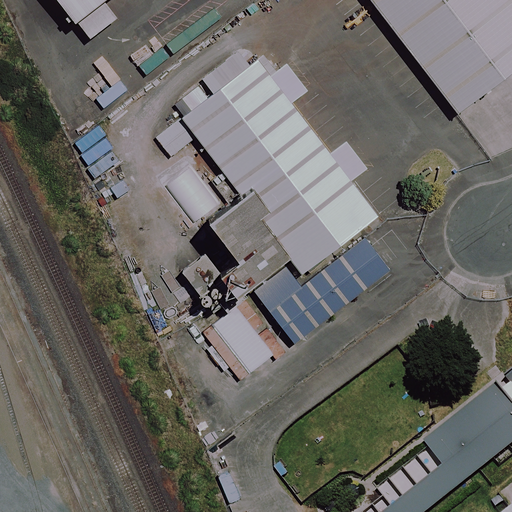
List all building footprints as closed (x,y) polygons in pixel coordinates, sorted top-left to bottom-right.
[(78,0),(89,14),(98,7),(107,0),(78,0)] [(511,61),(511,0),(352,0),(442,115),(511,61)] [(366,216),(244,61),(170,118),(292,274),(366,216)] [(285,343),(383,270),(357,235),(291,284),(278,267),(246,291),(285,343)] [(511,511),(511,369),(419,442),(438,466),(380,511),(425,511),(511,444),(511,501),(498,511),(511,511)]
